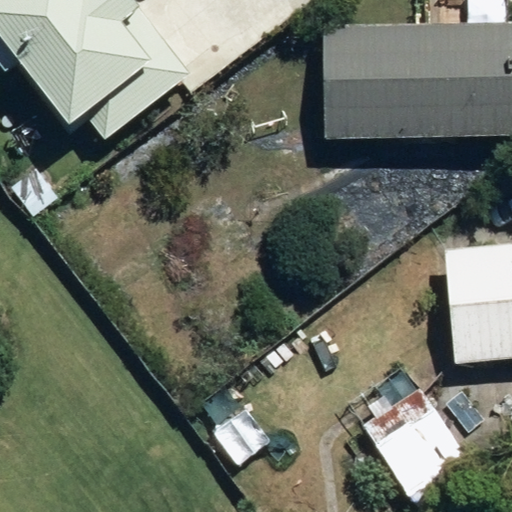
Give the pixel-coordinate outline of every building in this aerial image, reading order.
[(81,120),(101,146),(186,80),(136,13),(132,17),(118,0),(0,0),(0,48),(64,133),(81,120)] [(511,27),(320,30),(321,144),(511,142),(511,27)] [(7,188),(32,220),(57,200),(34,168),(7,188)] [(511,249),(441,255),(451,368),(511,362),(511,249)] [(361,428),(414,511),(424,511),(475,479),(419,391),(361,428)]
